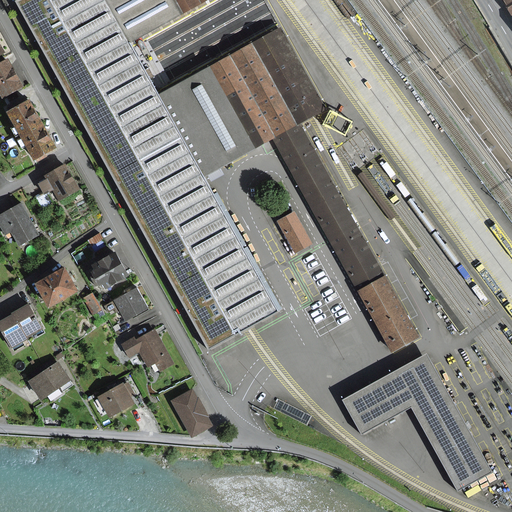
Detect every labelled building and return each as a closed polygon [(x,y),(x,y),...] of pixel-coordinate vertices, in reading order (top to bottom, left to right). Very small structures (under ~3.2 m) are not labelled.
[(249,328),(280,311),(205,175),(160,92),(157,88),(134,46),(132,42),(108,0),(15,0),(209,350),(249,328)] [(108,0),(132,42),(138,39),(149,33),(160,26),(184,13),(195,7),(206,1),(207,0),(108,0)] [(511,0),(503,0),(511,14),(511,0)] [(268,33),(160,92),(205,175),(273,137),(301,123),(314,116),(326,109),(281,26),(268,33)] [(8,57),(0,61),(0,91),(3,97),(24,85),(8,57)] [(8,110),(21,134),(43,121),(30,98),(8,110)] [(21,134),(35,159),(57,147),(43,121),(21,134)] [(301,123),(273,137),(358,290),(386,275),(301,123)] [(66,163),(45,175),(59,200),(81,188),(66,163)] [(0,213),(0,225),(5,235),(12,231),(20,246),(40,234),(22,201),(0,213)] [(277,221),(295,253),(313,243),(295,211),(277,221)] [(117,250),(92,264),(106,288),(130,274),(117,250)] [(66,265),(36,282),(50,307),(80,290),(66,265)] [(386,275),(358,290),(376,323),(404,307),(386,275)] [(137,286),(113,299),(125,321),(149,308),(137,286)] [(92,294),(83,299),(92,314),(101,309),(92,294)] [(12,312),(13,313),(27,338),(44,328),(29,302),(12,312)] [(404,307),(376,323),(393,355),(422,339),(404,307)] [(13,313),(0,320),(0,326),(12,347),(28,338),(27,338),(13,313)] [(156,328),(134,339),(148,367),(170,355),(156,328)] [(458,492),(493,472),(427,352),(342,399),(362,435),(412,408),(458,492)] [(59,360),(29,380),(42,399),(72,379),(59,360)] [(124,382),(98,396),(110,418),(136,403),(124,382)] [(193,388),(171,400),(192,437),(214,425),(193,388)]
